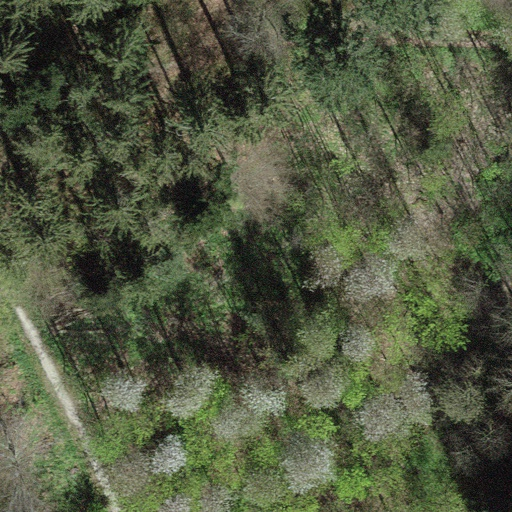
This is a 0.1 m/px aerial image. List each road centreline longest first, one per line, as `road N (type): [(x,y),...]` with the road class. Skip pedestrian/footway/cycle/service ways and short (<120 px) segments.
road 1 (track): [(0,128),(56,99),(285,38),(511,40)]
road 2 (track): [(0,294),(115,511)]
